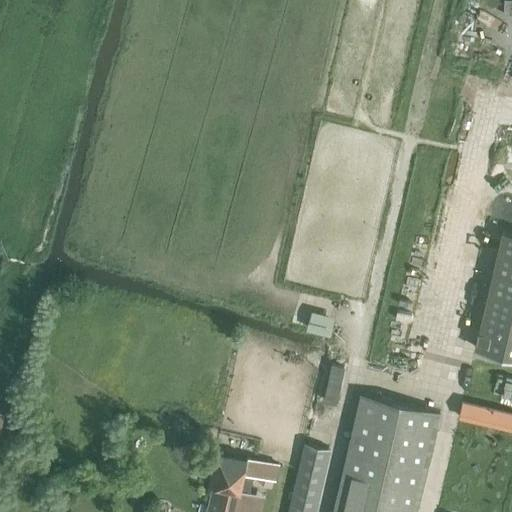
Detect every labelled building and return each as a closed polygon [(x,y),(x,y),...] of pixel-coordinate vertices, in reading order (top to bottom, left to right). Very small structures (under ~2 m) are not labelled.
[(511,231),(503,229),(475,348),(511,356),(511,231)] [(336,314),(312,308),(307,326),(331,333),(336,314)] [(329,362),(321,399),(334,402),(342,365),(329,362)] [(416,511),(440,412),(361,394),(333,511),(416,511)] [(0,437),(8,401),(0,399),(0,437)] [(314,511),(329,447),(306,442),(289,511),(314,511)] [(260,511),(264,494),(252,491),(250,490),(253,474),(276,479),(279,462),(215,447),(206,480),(213,482),(206,511),(260,511)] [(31,477),(18,464),(5,477),(19,490),(31,477)]
